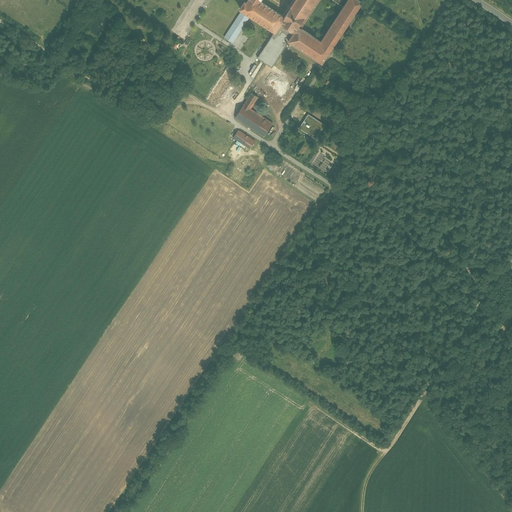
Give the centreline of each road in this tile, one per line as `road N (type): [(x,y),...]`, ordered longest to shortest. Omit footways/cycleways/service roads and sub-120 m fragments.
road 1 (track): [(505,267),(368,473),(361,511)]
road 2 (track): [(0,20),(156,123),(183,104),(224,113)]
